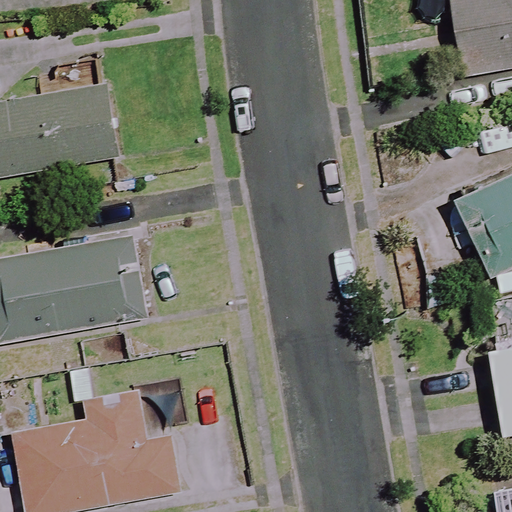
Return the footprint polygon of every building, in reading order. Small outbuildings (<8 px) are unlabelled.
[(511,69),(511,0),(451,0),(466,78),(511,69)] [(0,179),(118,158),(106,88),(0,106),(0,179)] [(511,161),(511,115),(456,133),(469,175),(511,161)] [(511,268),(511,175),(458,199),(492,277),(511,268)] [(0,345),(148,321),(135,238),(0,261),(0,345)] [(511,434),(511,348),(492,352),(506,435),(511,434)] [(146,438),(140,407),(11,431),(26,511),(70,511),(186,490),(175,432),(146,438)]
